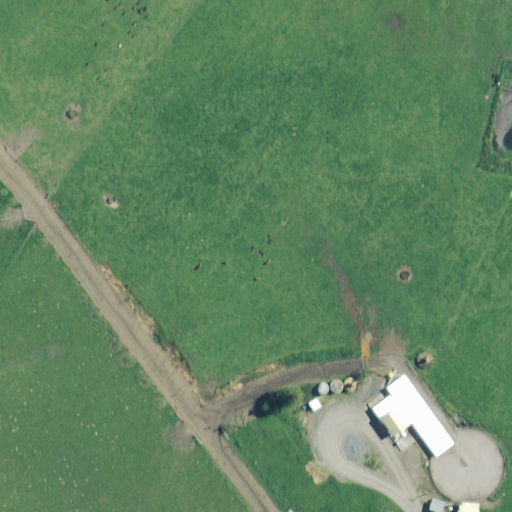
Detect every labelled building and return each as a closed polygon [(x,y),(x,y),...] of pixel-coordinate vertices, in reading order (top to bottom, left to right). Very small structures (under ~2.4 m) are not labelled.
[(451,444),(401,376),(383,388),(388,395),(369,409),(389,437),(409,423),(433,457),(451,444)] [(353,391),(350,377),(327,382),(330,396),(353,391)] [(319,407),(314,398),(303,404),(308,413),(319,407)] [(438,511),(441,503),(428,499),(425,510),(431,511),(438,511)] [(473,511),(474,503),(454,502),(453,511),(473,511)]
